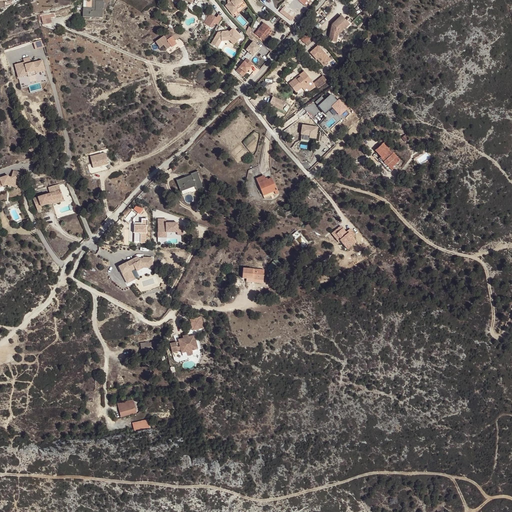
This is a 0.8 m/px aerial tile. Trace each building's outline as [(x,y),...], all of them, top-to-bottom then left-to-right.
[(84,7),(83,17),(102,18),(103,0),(93,0),(93,8),(84,7)] [(241,0),(229,0),(230,1),(227,2),(224,5),(231,13),(237,9),(234,6),(241,0)] [(291,12),(284,6),(282,10),(288,15),(292,18),(295,15),(291,11),(291,12)] [(222,19),(219,15),(217,18),(210,14),(204,24),(212,28),(215,23),(218,25),(222,19)] [(349,24),(342,16),(332,25),(329,41),(336,42),(338,34),(344,28),(345,28),(349,24)] [(271,29),(264,23),(258,30),(256,33),(257,34),(257,35),(264,41),(268,35),(267,34),(268,32),(271,29)] [(218,33),(212,44),(218,47),(221,41),(230,41),(233,45),(241,38),(233,29),(229,32),(228,31),(222,32),(220,34),(218,33)] [(179,38),(172,33),(169,31),(167,33),(168,34),(164,36),(156,42),(159,48),(163,45),(167,49),(171,46),(172,47),(177,44),(175,41),(179,38)] [(310,38),(307,34),(301,40),(304,43),(310,38)] [(313,40),(310,38),(304,43),(307,46),(313,40)] [(323,51),(318,45),(310,53),(316,60),(317,59),(319,57),(326,64),(331,60),(324,52),(323,53),(322,52),(323,51)] [(326,64),(319,57),(317,59),(324,66),(326,64)] [(31,63),(25,65),(24,62),(15,65),(18,78),(28,75),(27,73),(35,71),(35,73),(45,71),(42,60),(31,63)] [(248,66),(241,63),(236,72),(243,75),(248,66)] [(296,78),(289,84),(296,92),(302,87),(307,93),(316,86),(317,89),(327,80),(326,79),(323,76),(314,84),(305,73),(297,80),(296,78)] [(324,96),(317,102),(326,113),(341,100),(334,92),(327,99),(324,96)] [(282,111),(285,104),(272,98),(269,105),(282,111)] [(341,115),(350,108),(342,98),(334,105),(341,115)] [(309,139),(316,140),(317,132),(311,131),(311,128),(303,127),(301,136),(310,137),(309,139)] [(392,154),(388,149),(390,147),(385,142),(375,151),(381,157),(380,158),(381,159),(379,161),(389,172),(393,169),(392,168),(400,161),(393,153),(392,154)] [(90,157),(93,168),(108,164),(105,153),(90,157)] [(11,177),(8,176),(8,175),(2,177),(0,177),(0,187),(7,185),(17,188),(21,173),(13,171),(11,177)] [(203,188),(197,172),(198,171),(191,174),(191,175),(176,181),(180,190),(194,184),(195,186),(197,190),(204,187),(203,188)] [(277,190),(272,178),(266,180),(265,179),(264,179),(263,176),(256,179),(263,196),(277,190)] [(62,197),(59,184),(48,188),(50,194),(33,199),(35,203),(37,210),(42,209),(41,206),(49,204),(47,200),(51,199),(52,200),(62,197)] [(194,184),(180,190),(183,198),(181,191),(195,186),(194,184)] [(168,242),(168,232),(179,232),(179,234),(185,234),(185,225),(179,225),(179,221),(168,222),(168,218),(159,218),(159,242),(168,242)] [(146,243),(146,226),(147,226),(147,222),(139,222),(139,228),(134,228),(134,233),(135,233),(135,242),(140,242),(140,243),(146,243)] [(355,234),(350,228),(347,231),(348,232),(347,234),(346,232),(341,226),(331,233),(338,242),(340,240),(347,249),(356,242),(352,237),(355,234)] [(300,235),(297,230),(292,235),(295,239),(300,235)] [(143,260),(139,259),(138,256),(118,267),(122,274),(130,270),(130,271),(135,268),(137,271),(143,268),(152,268),(152,258),(143,258),(143,259),(143,260)] [(264,270),(243,269),(242,278),(246,278),(246,276),(252,276),(252,279),(263,280),(264,270)] [(201,317),(190,320),(193,330),(204,327),(201,317)] [(194,343),(194,340),(195,340),(194,335),(188,337),(188,335),(182,336),(183,338),(178,340),(180,347),(177,347),(176,342),(170,344),(172,352),(181,350),(181,353),(186,352),(187,356),(193,354),(192,350),(198,349),(196,342),(194,343)] [(159,340),(155,341),(156,343),(146,344),(147,351),(158,350),(157,347),(160,347),(159,340)] [(133,403),(119,407),(121,412),(125,411),(134,408),(133,403)] [(149,419),(133,423),(134,431),(150,427),(149,419)]
